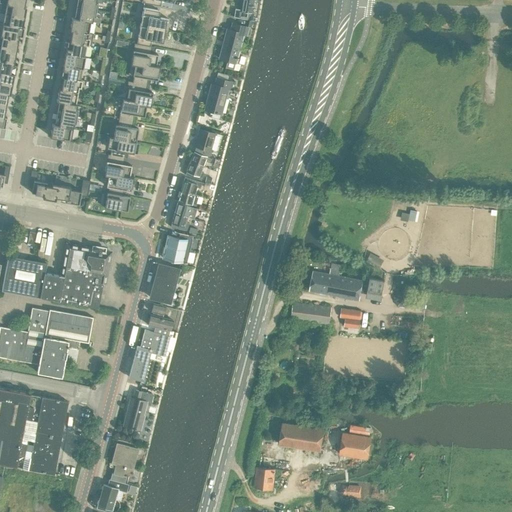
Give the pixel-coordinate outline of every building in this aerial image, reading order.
[(76,0),(76,6),(96,10),(98,2),(95,2),(95,0),(76,0)] [(235,9),(234,17),(239,18),(246,20),(246,19),(252,20),(254,14),(251,13),(253,0),(241,0),(240,10),(235,9)] [(0,2),(6,4),(4,13),(24,17),(26,7),(0,2)] [(72,17),(71,17),(92,21),(93,17),(95,17),(96,10),(76,6),(74,17),(72,17)] [(143,8),(140,25),(167,30),(169,19),(158,17),(159,10),(143,8)] [(0,22),(24,27),(22,26),(24,17),(4,13),(2,23),(0,22)] [(70,25),(69,29),(93,34),(93,33),(88,32),(90,21),(92,22),(92,21),(71,17),(70,25)] [(0,71),(16,75),(18,64),(17,64),(17,65),(13,64),(19,36),(22,37),(22,38),(24,27),(0,22),(0,71)] [(227,29),(220,57),(227,59),(225,67),(234,70),(236,62),(244,34),(248,35),(249,28),(247,28),(233,24),(231,30),(227,29)] [(136,43),(150,46),(151,39),(162,41),(163,39),(165,39),(167,30),(140,25),(136,43)] [(67,41),(91,45),(93,34),(69,29),(69,30),(71,30),(69,41),(67,41)] [(65,52),(65,53),(85,57),(85,56),(84,56),(86,45),(90,46),(91,45),(67,41),(66,47),(65,52)] [(130,63),(144,66),(145,63),(156,66),(156,65),(158,54),(153,53),(150,53),(152,46),(150,46),(136,43),(134,43),(131,60),(130,63)] [(65,53),(62,65),(83,68),(84,64),(84,61),(84,62),(84,61),(85,57),(65,53)] [(130,63),(128,74),(133,75),(132,82),(147,84),(148,78),(151,79),(157,80),(159,70),(160,66),(156,65),(156,66),(145,63),(144,66),(130,63)] [(62,70),(61,77),(82,80),(80,80),(82,69),(83,69),(83,68),(62,65),(63,65),(62,70)] [(0,81),(12,84),(14,75),(16,75),(0,71),(0,81)] [(59,88),(78,92),(78,87),(80,87),(82,80),(61,77),(63,77),(61,88),(59,88)] [(212,84),(205,109),(210,110),(209,116),(219,119),(221,113),(228,89),(231,90),(233,82),(217,78),(215,85),(212,84)] [(0,92),(10,94),(12,84),(0,81),(0,92)] [(126,98),(126,99),(136,101),(136,103),(146,105),(150,106),(151,104),(153,92),(145,91),(147,84),(132,82),(131,82),(127,81),(126,88),(128,88),(126,97),(126,98)] [(58,92),(56,100),(76,104),(77,103),(75,103),(78,92),(59,88),(58,92)] [(0,104),(6,105),(8,94),(10,94),(0,92),(0,104)] [(120,112),(118,118),(133,121),(134,114),(144,116),(146,105),(136,103),(136,101),(126,99),(126,98),(122,97),(121,102),(119,112),(120,112)] [(56,100),(56,101),(58,101),(56,112),(77,116),(78,109),(76,108),(76,104),(56,100)] [(52,123),(52,124),(73,128),(73,127),(72,127),(73,123),(75,123),(77,116),(56,112),(54,124),(52,123)] [(113,137),(113,138),(136,142),(136,141),(138,128),(135,128),(132,127),(133,121),(118,118),(117,124),(115,124),(113,137)] [(51,132),(50,136),(63,139),(71,140),(73,128),(52,124),(51,132)] [(205,155),(210,157),(212,147),(215,134),(199,129),(195,146),(207,149),(205,155)] [(109,136),(107,147),(111,148),(110,154),(110,155),(124,157),(125,151),(128,152),(133,152),(137,153),(139,142),(136,141),(136,142),(113,138),(113,137),(109,136)] [(194,151),(190,161),(203,166),(205,161),(210,163),(211,159),(212,158),(209,158),(210,157),(195,152),(194,151)] [(105,171),(104,174),(108,175),(118,177),(119,174),(129,176),(131,165),(126,164),(123,164),(124,157),(110,155),(110,154),(108,154),(107,161),(106,161),(104,171),(105,171)] [(187,171),(186,174),(201,180),(204,172),(201,171),(203,166),(190,161),(187,171)] [(0,187),(2,188),(3,182),(6,183),(7,183),(10,166),(3,165),(5,166),(3,175),(0,174),(0,187)] [(66,202),(79,204),(80,196),(87,197),(90,181),(82,179),(82,180),(83,180),(81,191),(70,189),(70,186),(52,183),(51,185),(46,185),(47,182),(37,180),(38,172),(38,171),(31,170),(28,187),(29,187),(32,187),(31,192),(43,194),(42,197),(55,200),(56,197),(66,199),(66,202)] [(108,175),(106,186),(109,187),(108,193),(122,195),(123,189),(126,190),(131,191),(132,181),(133,177),(129,176),(119,174),(118,177),(108,175)] [(181,190),(194,194),(196,186),(200,188),(202,182),(185,176),(181,190)] [(178,200),(191,204),(196,205),(199,195),(194,194),(181,190),(178,200)] [(105,192),(102,206),(104,206),(104,207),(119,210),(120,210),(127,211),(130,197),(122,195),(108,193),(105,192)] [(177,203),(175,212),(188,216),(194,218),(196,208),(191,206),(177,203)] [(186,223),(188,216),(175,212),(172,223),(171,227),(187,231),(189,223),(186,223)] [(30,231),(27,243),(33,244),(35,233),(30,231)] [(168,235),(166,246),(189,251),(192,236),(180,233),(178,238),(168,235)] [(45,271),(40,297),(59,301),(98,308),(103,283),(106,284),(112,251),(65,242),(59,274),(45,271)] [(166,246),(163,258),(186,263),(189,251),(166,246)] [(370,252),(366,261),(379,268),(384,259),(370,252)] [(40,297),(45,271),(46,262),(8,255),(2,290),(40,297)] [(327,294),(359,300),(362,283),(369,284),(367,294),(382,297),(385,280),(363,276),(362,280),(339,276),(340,273),(342,273),(342,270),(340,269),(341,265),(332,263),(329,274),(314,271),(310,290),(320,292),(321,294),(326,295),(327,294)] [(150,296),(168,301),(176,303),(179,290),(172,288),(177,268),(159,264),(150,296)] [(399,289),(393,297),(397,306),(406,307),(412,300),(409,291),(399,289)] [(329,324),(332,307),(293,302),(290,319),(329,324)] [(163,314),(165,306),(153,303),(151,311),(163,314)] [(88,341),(92,317),(49,309),(49,310),(32,307),(27,331),(0,326),(0,356),(38,363),(36,372),(61,376),(67,345),(77,347),(79,340),(88,341)] [(341,308),(340,317),(345,318),(344,326),(359,328),(361,310),(341,308)] [(148,324),(155,326),(170,329),(173,319),(151,314),(148,324)] [(143,380),(149,352),(165,356),(166,353),(170,335),(169,335),(170,329),(155,326),(154,331),(144,329),(140,346),(137,345),(129,376),(143,380)] [(0,462),(16,466),(20,448),(23,430),(26,412),(28,403),(30,394),(0,387),(0,462)] [(150,403),(152,394),(135,389),(133,398),(130,397),(123,424),(139,428),(146,402),(150,403)] [(42,405),(43,396),(30,394),(28,403),(42,405)] [(28,403),(26,412),(64,419),(68,401),(43,396),(42,405),(28,403)] [(61,437),(64,419),(26,412),(23,430),(61,437)] [(279,444),(320,451),(324,427),(283,421),(279,444)] [(57,455),(61,437),(23,430),(20,448),(57,455)] [(343,431),(340,454),(368,458),(371,435),(343,431)] [(112,473),(110,479),(112,479),(124,483),(126,477),(122,476),(124,468),(125,468),(125,467),(132,469),(138,449),(116,443),(111,463),(116,464),(113,473),(112,473)] [(54,473),(57,455),(20,448),(16,466),(54,473)] [(273,488),(275,468),(257,466),(255,486),(273,488)] [(103,484),(97,507),(114,511),(115,510),(116,510),(119,506),(119,503),(118,501),(117,499),(115,499),(118,489),(127,492),(129,484),(125,483),(124,483),(112,479),(110,479),(109,478),(107,485),(103,484)] [(128,493),(134,495),(136,487),(131,485),(130,485),(128,493)] [(350,496),(360,497),(361,486),(349,485),(347,486),(347,485),(343,485),(340,488),(339,492),(342,495),(346,495),(347,494),(350,496)]
